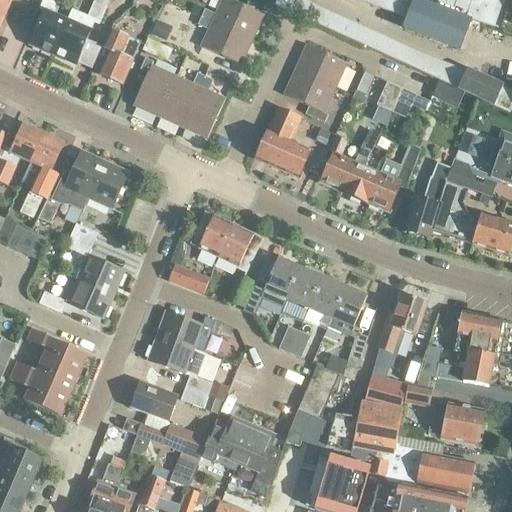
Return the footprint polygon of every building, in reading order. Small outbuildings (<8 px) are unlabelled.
[(0,0),(0,31),(13,0),(0,0)] [(43,0),(42,3),(39,10),(50,15),(56,0),(43,0)] [(68,23),(54,56),(77,66),(96,22),(100,24),(110,1),(108,0),(97,0),(89,19),(73,12),(68,23)] [(209,32),(202,49),(241,67),(264,17),(227,0),(223,0),(217,16),(205,11),(202,19),(198,27),(209,32)] [(277,0),(275,6),(289,13),(440,82),(465,94),(495,108),(496,105),(511,112),(511,109),(511,91),(504,88),(468,71),(464,79),(450,73),(452,69),(300,0),(277,0)] [(459,52),(471,22),(458,16),(457,17),(431,7),(416,1),(415,0),(355,0),(407,20),(403,30),(459,52)] [(511,0),(433,0),(431,7),(457,17),(458,16),(471,22),(504,32),(503,34),(511,36),(511,0)] [(191,14),(202,19),(205,11),(194,6),(191,14)] [(31,46),(54,56),(68,23),(45,13),(31,46)] [(158,23),(151,36),(162,41),(168,27),(158,23)] [(99,76),(123,86),(141,45),(111,32),(104,49),(109,52),(99,76)] [(160,46),(148,40),(143,52),(154,57),(160,46)] [(307,47),(296,72),(335,90),(347,65),(307,47)] [(133,107),(158,118),(176,78),(152,67),(154,63),(146,60),(141,71),(148,75),(133,107)] [(335,90),(296,72),(284,97),(309,108),(305,116),(324,125),(328,117),(324,115),(335,90)] [(371,86),(374,78),(365,74),(362,82),(371,86)] [(158,118),(183,129),(206,78),(198,75),(193,86),(176,78),(158,118)] [(206,78),(183,129),(207,141),(226,101),(209,93),(214,82),(206,78)] [(457,110),(465,94),(440,82),(432,99),(457,110)] [(377,107),(392,114),(402,91),(387,84),(377,107)] [(402,91),(392,114),(406,120),(417,97),(402,91)] [(356,92),(352,100),(364,106),(367,98),(356,92)] [(301,120),(282,110),(279,108),(276,114),(268,133),(259,154),(270,160),(302,174),(316,143),(295,134),(301,120)] [(0,158),(5,149),(4,148),(9,138),(0,133),(0,120),(2,117),(0,115),(0,158)] [(20,160),(31,164),(44,136),(24,127),(12,152),(5,149),(0,158),(0,184),(8,188),(20,160)] [(321,131),(316,143),(331,150),(336,138),(336,137),(321,131)] [(44,136),(31,164),(41,169),(21,214),(34,220),(43,199),(40,198),(64,145),(44,136)] [(342,194),(355,164),(341,158),(347,144),(336,138),(331,150),(329,153),(333,155),(320,185),(342,194)] [(493,178),(492,179),(498,181),(511,186),(511,142),(506,141),(495,171),(493,178)] [(380,175),(367,205),(368,205),(389,214),(400,189),(406,192),(407,187),(421,151),(410,146),(395,182),(380,175)] [(342,194),(367,205),(380,175),(365,168),(371,154),(361,150),(355,164),(342,194)] [(65,189),(89,200),(106,164),(82,153),(65,189)] [(451,171),(446,183),(468,191),(492,199),(497,185),(467,175),(461,163),(454,161),(451,171)] [(106,164),(89,200),(112,211),(129,175),(106,164)] [(415,200),(405,234),(407,234),(408,237),(415,239),(418,238),(429,241),(431,233),(446,183),(451,171),(438,166),(432,180),(431,180),(424,203),(415,200)] [(446,183),(431,233),(433,234),(472,245),(480,216),(466,212),(461,203),(464,203),(468,191),(446,183)] [(49,198),(39,220),(50,226),(61,204),(49,198)] [(190,246),(219,260),(234,228),(205,214),(190,246)] [(511,225),(480,216),(472,245),(510,256),(511,252),(511,225)] [(16,226),(5,221),(0,232),(0,244),(6,248),(16,226)] [(6,248),(17,253),(27,231),(16,226),(6,248)] [(77,226),(71,238),(93,248),(99,235),(77,226)] [(234,228),(219,260),(238,269),(237,271),(247,275),(263,241),(234,228)] [(17,253),(28,258),(38,236),(27,231),(17,253)] [(38,236),(28,258),(40,263),(49,241),(38,236)] [(87,259),(78,281),(114,297),(124,273),(89,258),(93,248),(71,238),(66,249),(87,259)] [(188,249),(181,246),(176,257),(184,260),(188,249)] [(264,296),(265,293),(286,302),(300,269),(278,259),(271,277),(260,273),(252,292),(244,313),(255,318),(264,296)] [(209,281),(175,268),(169,283),(203,297),(209,281)] [(322,278),(300,269),(286,302),(281,315),(303,324),(309,312),(322,278)] [(320,325),(328,328),(345,288),(322,278),(309,312),(323,318),(320,325)] [(230,303),(244,309),(254,284),(240,279),(230,303)] [(114,297),(78,281),(67,304),(44,295),(39,306),(62,316),(67,305),(104,321),(114,297)] [(367,297),(345,288),(328,328),(327,329),(340,335),(341,334),(355,340),(347,364),(343,378),(354,383),(368,338),(357,335),(352,333),(367,297)] [(377,349),(393,355),(401,332),(416,337),(427,304),(402,296),(395,314),(389,312),(377,349)] [(157,334),(156,338),(195,352),(204,327),(166,314),(159,334),(157,334)] [(436,379),(489,389),(502,322),(463,315),(456,354),(460,355),(457,369),(438,366),(441,350),(430,348),(421,376),(436,379)] [(211,321),(206,333),(229,341),(233,330),(211,321)] [(279,351),(290,356),(300,333),(289,329),(279,351)] [(47,350),(42,361),(79,377),(88,357),(52,341),(52,339),(33,331),(28,342),(47,350)] [(300,333),(290,356),(301,361),(311,338),(300,333)] [(190,377),(197,379),(205,356),(195,352),(156,338),(155,341),(156,342),(153,349),(149,348),(145,358),(149,360),(148,362),(186,376),(186,375),(190,377)] [(0,363),(7,367),(16,346),(2,339),(1,343),(0,342),(0,363)] [(397,356),(393,355),(379,350),(376,364),(393,369),(397,356)] [(18,364),(14,373),(70,397),(79,377),(42,361),(37,373),(18,364)] [(299,409),(298,412),(320,421),(333,390),(339,377),(325,371),(317,367),(315,372),(308,389),(307,391),(300,408),(299,409)] [(70,397),(14,373),(10,381),(30,390),(25,402),(61,418),(70,397)] [(373,375),(367,398),(401,408),(407,385),(373,375)] [(190,377),(185,392),(209,400),(213,385),(197,379),(190,377)] [(178,398),(139,384),(137,388),(139,389),(136,395),(132,396),(129,404),(132,407),(131,409),(169,423),(178,398)] [(229,391),(213,385),(209,400),(223,405),(229,391)] [(409,387),(406,405),(431,410),(434,391),(409,387)] [(209,400),(185,392),(181,404),(204,413),(209,400)] [(223,405),(209,400),(204,413),(218,418),(223,405)] [(435,403),(428,437),(442,440),(442,441),(477,448),(478,446),(480,445),(482,434),(480,432),(484,412),(435,403)] [(393,461),(396,445),(398,438),(403,412),(361,404),(359,418),(336,414),(332,426),(327,446),(325,450),(351,457),(350,460),(368,464),(369,457),(393,461)] [(301,437),(299,442),(325,450),(327,446),(332,426),(320,421),(298,412),(292,428),(290,433),(301,437)] [(234,472),(238,465),(253,428),(231,419),(229,425),(217,420),(211,434),(201,458),(234,472)] [(172,426),(168,435),(163,445),(183,453),(191,434),(172,426)] [(163,446),(163,445),(168,435),(149,428),(144,439),(163,446)] [(253,428),(238,465),(258,474),(255,481),(271,488),(279,463),(282,453),(271,448),(275,437),(253,428)] [(290,433),(285,444),(297,448),(299,442),(301,437),(290,433)] [(191,434),(183,453),(200,460),(208,441),(191,434)] [(28,450),(4,441),(0,449),(0,466),(34,481),(42,461),(27,454),(28,450)] [(384,484),(392,486),(467,501),(467,500),(473,468),(474,464),(460,461),(400,450),(396,445),(393,461),(369,457),(368,464),(371,465),(371,467),(369,476),(384,479),(384,484)] [(317,511),(319,511),(359,511),(362,503),(369,476),(371,467),(331,457),(317,511)] [(113,459),(110,467),(124,471),(126,464),(113,459)] [(198,467),(180,459),(169,485),(187,492),(190,486),(198,467)] [(0,490),(25,502),(34,481),(0,466),(0,490)] [(108,511),(117,490),(124,471),(110,467),(109,466),(102,484),(97,482),(88,508),(89,508),(87,511),(108,511)] [(372,506),(378,483),(380,483),(384,484),(384,479),(369,476),(362,503),(372,506)] [(140,507),(152,511),(156,511),(166,486),(150,479),(140,507)] [(464,511),(467,501),(392,486),(380,483),(378,483),(372,506),(370,511),(464,511)] [(0,490),(0,511),(20,511),(25,502),(0,490)] [(108,511),(129,511),(133,505),(136,497),(117,490),(108,511)] [(182,511),(195,511),(201,496),(189,492),(182,511)]
